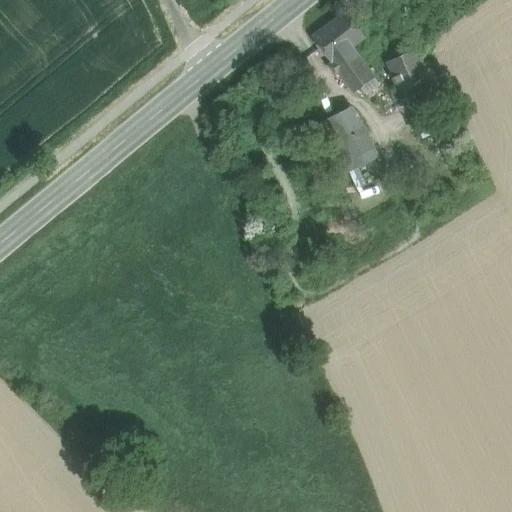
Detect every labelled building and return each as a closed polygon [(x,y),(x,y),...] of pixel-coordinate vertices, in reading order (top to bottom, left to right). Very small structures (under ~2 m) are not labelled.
[(346,11),(313,36),(332,62),(333,62),(348,50),(365,37),(346,11)] [(413,50),(400,23),(380,33),(393,60),(413,50)] [(393,60),(387,63),(404,100),(434,85),(417,49),(413,50),(393,60)] [(368,76),(348,50),(333,62),(355,92),(374,78),(371,74),(368,76)] [(313,120),(331,163),(375,145),(357,103),(313,120)]
